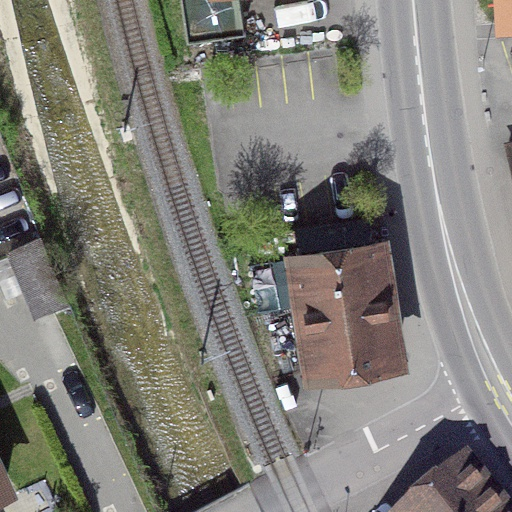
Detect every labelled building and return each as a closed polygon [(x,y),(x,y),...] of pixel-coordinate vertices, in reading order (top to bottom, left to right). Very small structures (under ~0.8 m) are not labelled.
[(177,0),(184,43),(241,34),(235,0),(177,0)] [(511,0),(496,0),(498,31),(511,29),(511,0)] [(511,185),(511,145),(503,147),(511,185)] [(392,358),(389,359),(373,249),(375,249),(374,241),(367,242),(367,245),(298,256),(298,253),(290,254),(292,262),(294,261),(311,371),(308,371),(310,378),(317,377),(316,375),(385,364),(385,367),(393,366),(392,358)] [(29,310),(58,299),(35,243),(6,254),(29,310)] [(500,511),(463,468),(408,511),(500,511)]
